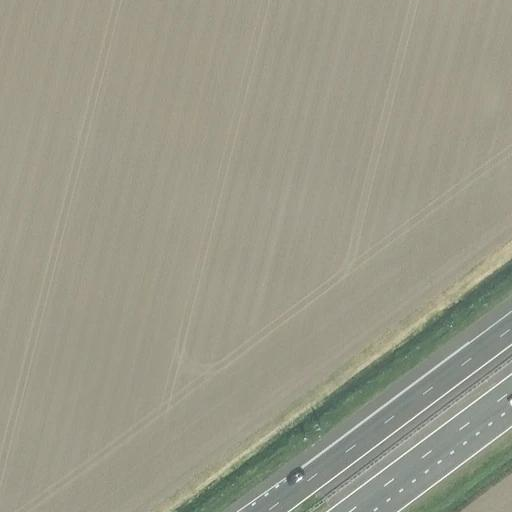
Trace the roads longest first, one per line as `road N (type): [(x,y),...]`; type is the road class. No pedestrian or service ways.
road 1 (motorway): [(511,328),(267,511)]
road 2 (motorway): [(350,511),(511,390)]
